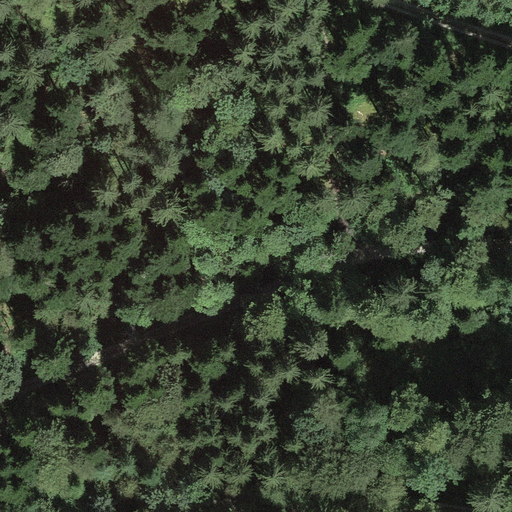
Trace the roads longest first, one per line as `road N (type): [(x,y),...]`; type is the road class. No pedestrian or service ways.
road 1 (track): [(0,396),(344,261),(511,242)]
road 2 (track): [(452,511),(249,500),(186,511)]
road 3 (track): [(511,45),(378,0)]
